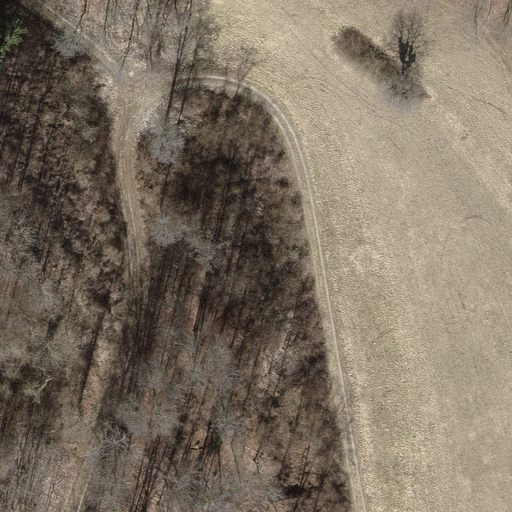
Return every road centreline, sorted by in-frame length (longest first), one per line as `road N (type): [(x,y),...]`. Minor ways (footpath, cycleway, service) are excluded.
road 1 (track): [(362,511),(286,113),(222,76),(136,84)]
road 2 (track): [(136,84),(134,338),(75,511)]
road 3 (track): [(22,0),(136,84)]
